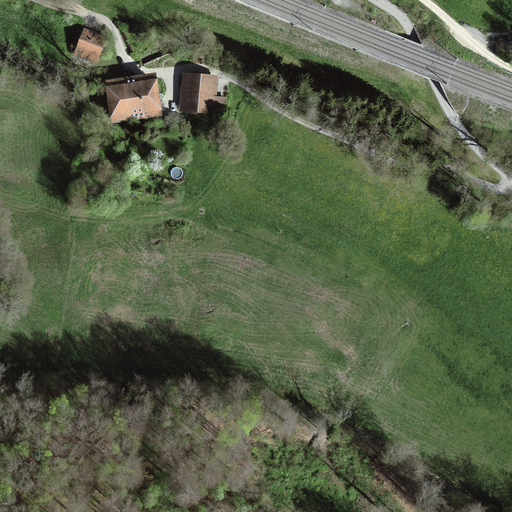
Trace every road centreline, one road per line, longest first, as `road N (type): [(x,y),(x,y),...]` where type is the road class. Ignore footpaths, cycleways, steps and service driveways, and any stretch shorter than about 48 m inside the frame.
road 1 (track): [(0,358),(180,365),(326,420),(511,511)]
road 2 (track): [(511,186),(488,186),(445,166),(409,167),(202,67),(135,68),(109,24),(38,0)]
road 3 (unclassified): [(511,185),(456,123),(404,21),(376,0)]
